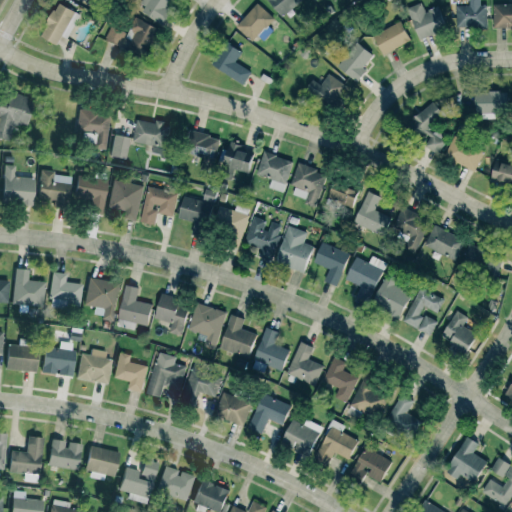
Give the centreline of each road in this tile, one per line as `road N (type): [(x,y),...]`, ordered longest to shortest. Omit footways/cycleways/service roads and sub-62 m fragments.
road 1 (residential): [(0,234),(105,247),(269,294),(373,342),(511,426)]
road 2 (residential): [(0,49),(37,68),(287,125),(511,218)]
road 3 (residential): [(336,511),(152,428),(0,399)]
road 4 (residential): [(511,317),(387,511)]
road 5 (residential): [(352,149),(373,109),(412,74),(463,58),(511,57)]
